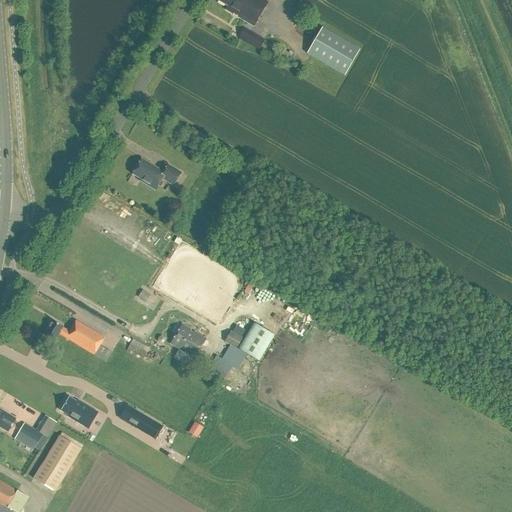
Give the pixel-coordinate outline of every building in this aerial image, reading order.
[(268,2),(263,0),(218,0),(218,2),(226,7),(225,10),(253,27),(268,2)] [(322,27),(306,54),(344,77),(360,49),(322,27)] [(261,51),(266,43),(244,31),(240,38),(261,51)] [(277,59),(283,63),(288,56),(290,57),(292,54),(289,52),(288,53),(283,50),(277,59)] [(173,186),(181,173),(168,165),(163,172),(141,159),(139,164),(136,164),(133,169),(134,172),(132,175),(141,180),(140,182),(155,191),(162,180),(173,186)] [(138,298),(146,303),(151,295),(144,290),(138,298)] [(106,363),(112,354),(99,346),(104,338),(76,321),(69,332),(63,328),(52,321),(43,336),(54,343),(59,335),(106,363)] [(182,325),(170,344),(194,359),(206,339),(182,325)] [(241,338),(245,331),(237,326),(232,333),(241,338)] [(243,352),(251,339),(259,344),(266,333),(262,331),(262,330),(257,327),(254,331),(249,328),(242,339),(236,350),(240,352),(241,351),(243,352)] [(236,350),(242,339),(241,338),(232,333),(231,332),(224,343),(235,349),(236,350)] [(251,357),(259,344),(251,339),(243,352),(251,357)] [(149,349),(133,340),(126,351),(132,355),(135,348),(139,350),(140,349),(147,353),(149,349)] [(236,370),(243,358),(238,356),(240,352),(236,350),(235,349),(231,356),(226,353),(224,355),(222,360),(218,357),(211,370),(224,379),(232,367),(236,370)] [(224,379),(211,370),(207,368),(203,375),(220,385),(224,379)] [(81,405),(69,397),(60,411),(68,416),(67,417),(84,427),(93,410),(82,403),(81,405)] [(123,402),(117,413),(143,428),(149,417),(123,402)] [(0,428),(7,433),(16,419),(0,409),(0,428)] [(196,421),(189,432),(198,438),(205,427),(196,421)] [(36,431),(24,424),(18,434),(36,445),(34,449),(39,452),(47,438),(36,431)] [(55,493),(82,450),(81,449),(83,446),(62,433),(60,436),(59,436),(33,479),(55,493)] [(0,505),(7,509),(17,491),(0,481),(0,505)] [(12,511),(20,511),(29,497),(17,491),(7,509),(12,511)]
